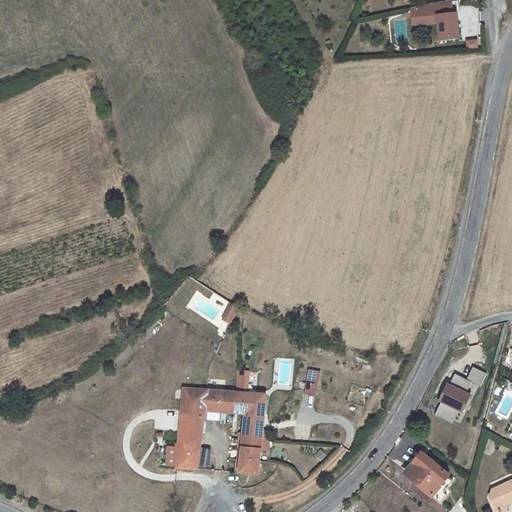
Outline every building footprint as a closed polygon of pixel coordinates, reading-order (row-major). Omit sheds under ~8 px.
[(437,16),(451,14),(448,2),(409,9),(412,24),(438,22),(437,16)] [(451,14),(437,16),(438,22),(440,41),(459,39),(457,14),(451,14)] [(237,308),(231,305),(223,319),(230,323),(237,308)] [(452,424),(458,412),(462,414),(471,396),(468,394),(473,383),(481,387),(487,375),(474,368),(468,380),(456,374),(435,415),(452,424)] [(304,394),(317,396),(320,371),(307,369),(304,394)] [(237,370),(236,390),(245,390),(245,370),(237,370)] [(176,468),(198,469),(203,410),(206,411),(205,419),(218,420),(218,412),(234,414),(235,393),(183,389),(178,443),(178,448),(176,468)] [(262,431),(265,396),(235,393),(234,414),(233,417),(237,417),(237,414),(244,415),(240,473),(259,474),(261,449),(262,431)] [(261,449),(268,450),(269,432),(262,431),(261,449)] [(168,447),(167,467),(176,468),(178,448),(168,447)] [(414,467),(406,477),(434,497),(443,485),(447,488),(453,480),(449,477),(449,476),(418,453),(411,464),(414,467)] [(496,511),(511,511),(511,481),(494,490),(491,499),(496,511)] [(434,497),(442,503),(448,495),(445,492),(447,488),(443,485),(434,497)] [(467,511),(462,505),(461,497),(448,511),(467,511)]
